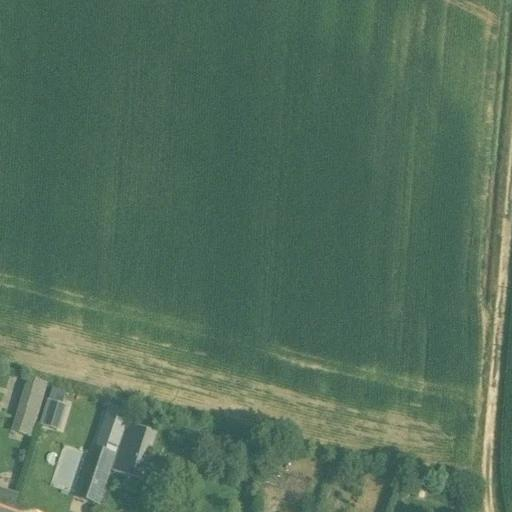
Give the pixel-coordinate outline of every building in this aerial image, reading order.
[(35,426),(45,394),(24,387),(14,420),(35,426)] [(62,406),(48,402),(40,427),(55,432),(62,406)] [(108,408),(94,449),(115,456),(128,415),(108,408)] [(115,456),(94,449),(86,472),(95,475),(107,479),(113,462),(115,456)] [(222,483),(234,472),(223,460),(211,471),(222,483)] [(268,511),(270,499),(258,498),(256,511),(268,511)]
